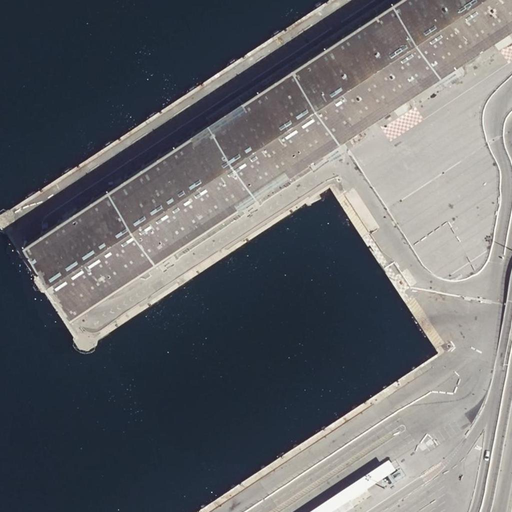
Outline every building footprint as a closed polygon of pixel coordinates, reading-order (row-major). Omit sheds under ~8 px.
[(25,242),(74,316),(306,163),(313,172),(331,160),(325,151),(340,141),(391,107),(407,97),(441,74),(457,64),(491,41),(507,31),(511,27),(511,0),(393,0),(326,44),(332,54),(317,64),(310,55),(297,63),(25,242)] [(380,0),(293,58),(297,63),(310,55),(326,44),(393,0),(380,0)] [(511,38),(507,31),(491,41),(497,50),(511,40),(511,38)] [(310,55),(317,64),(332,54),(326,44),(310,55)] [(457,64),(441,74),(447,83),(463,73),(457,64)] [(407,97),(391,107),(397,116),(413,106),(407,97)] [(340,141),(325,151),(331,160),(346,150),(340,141)]
